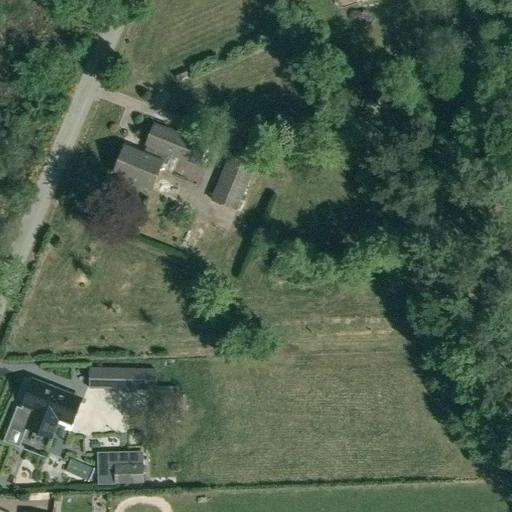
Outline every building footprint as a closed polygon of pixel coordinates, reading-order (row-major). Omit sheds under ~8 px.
[(393,132),(375,98),(354,109),(372,143),(393,132)] [(155,127),(148,144),(143,156),(126,148),(115,173),(150,188),(161,163),(167,166),(172,154),(200,165),(207,147),(155,127)] [(211,201),(237,211),(261,151),(235,141),(211,201)] [(155,390),(156,370),(89,369),(89,389),(155,390)] [(79,402),(77,396),(32,380),(22,409),(17,407),(9,427),(24,433),(26,428),(52,438),(58,420),(66,423),(72,420),(79,402)] [(155,391),(154,418),(176,418),(177,387),(157,386),(157,391),(155,391)] [(142,485),(142,464),(114,465),(115,485),(142,485)]
